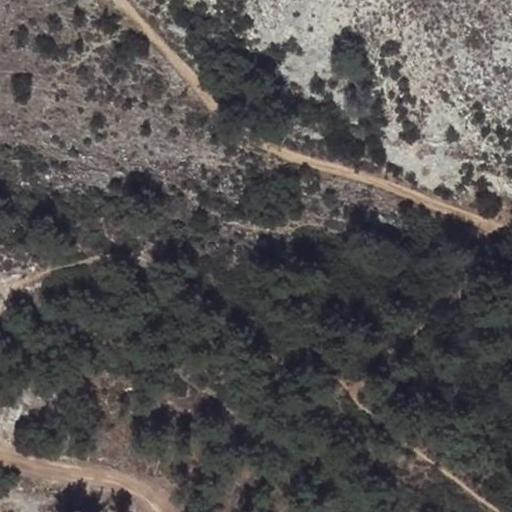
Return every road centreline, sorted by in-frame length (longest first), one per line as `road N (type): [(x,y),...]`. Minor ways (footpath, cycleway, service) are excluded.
road 1 (track): [(112,0),(212,118),(280,150),(511,229)]
road 2 (track): [(156,511),(141,493),(0,448)]
